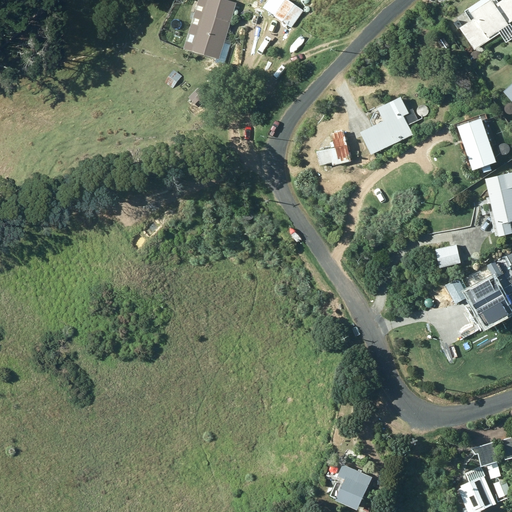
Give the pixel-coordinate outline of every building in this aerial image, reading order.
[(292,29),(304,11),(287,0),(270,0),(264,10),(292,29)] [(491,1),(471,14),(475,20),(462,28),(457,21),(453,23),(457,30),(459,28),(473,51),(500,34),(499,32),(508,26),(508,24),(511,21),(511,0),(504,0),(495,6),(491,1)] [(219,60),(233,11),(205,3),(190,52),(219,60)] [(173,88),(182,77),(174,70),(164,82),(173,88)] [(511,85),(503,93),(511,102),(511,85)] [(371,156),(414,135),(409,126),(418,121),(412,109),(407,111),(401,98),(377,110),(383,122),(360,134),(371,156)] [(457,128),(472,172),(497,163),(482,120),(457,128)] [(351,162),(344,131),(331,134),(332,143),(330,143),(331,149),(316,153),(319,166),(326,165),(328,172),(334,170),(333,166),(351,162)] [(511,173),(485,179),(498,238),(511,234),(511,230),(510,223),(511,223),(511,173)] [(179,200),(198,190),(191,177),(172,187),(179,200)] [(456,245),(435,250),(440,269),(460,264),(456,245)] [(486,328),(511,313),(511,311),(492,278),(466,293),(458,279),(445,287),(456,305),(468,297),(486,328)] [(511,437),(501,440),(506,461),(511,459),(511,437)] [(492,443),(471,450),(475,456),(478,455),(481,467),(498,462),(492,443)] [(335,502),(357,511),(371,480),(342,466),(337,476),(345,480),(335,502)] [(480,511),(496,505),(483,477),(484,476),(481,468),(466,474),(470,483),(460,487),(461,488),(458,490),(467,511),(480,511)]
